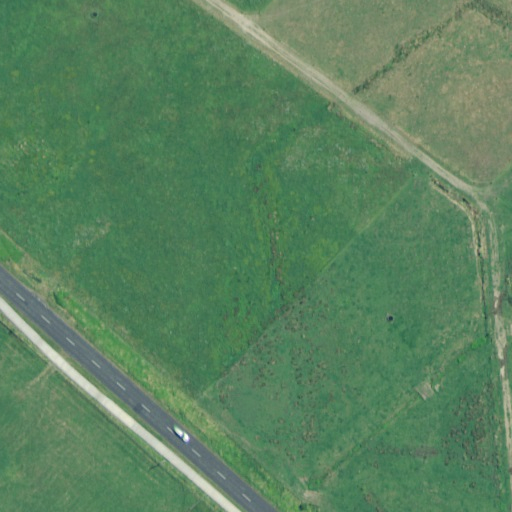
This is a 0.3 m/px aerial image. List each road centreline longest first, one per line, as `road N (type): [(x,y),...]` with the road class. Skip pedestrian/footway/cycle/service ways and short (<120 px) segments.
road 1 (track): [(205,0),(483,206),(511,509)]
road 2 (unclassified): [(0,280),(261,511)]
